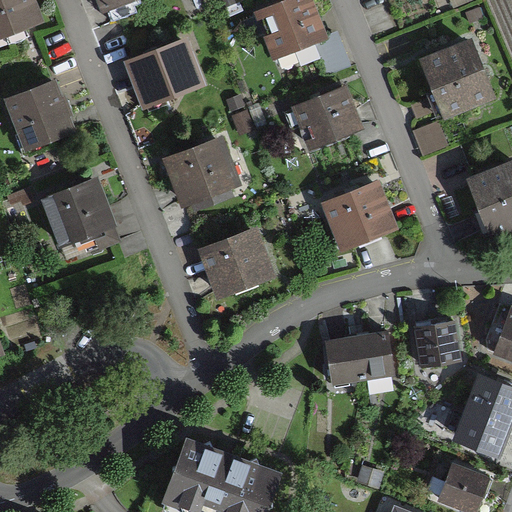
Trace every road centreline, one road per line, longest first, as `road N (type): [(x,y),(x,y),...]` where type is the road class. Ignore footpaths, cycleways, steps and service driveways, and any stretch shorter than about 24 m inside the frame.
road 1 (residential): [(212,367),(70,0)]
road 2 (residential): [(348,0),(431,224),(434,268)]
road 3 (residential): [(0,502),(82,466),(212,367)]
road 4 (residential): [(212,367),(322,295),(434,268)]
